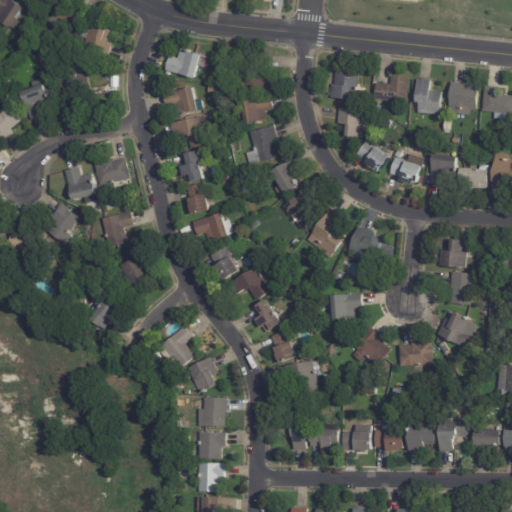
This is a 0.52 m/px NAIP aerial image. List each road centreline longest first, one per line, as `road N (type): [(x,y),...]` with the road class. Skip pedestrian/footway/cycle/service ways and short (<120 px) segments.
road 1 (residential): [(155,15),(135,81),(142,125),(176,259),(252,374),(255,511)]
road 2 (tertiary): [(511,55),(155,15),(133,0)]
road 3 (residential): [(308,0),(302,90),(323,159),(384,206),(511,222)]
road 4 (residential): [(511,484),(255,480)]
road 5 (residential): [(142,125),(89,131),(41,153),(23,181)]
